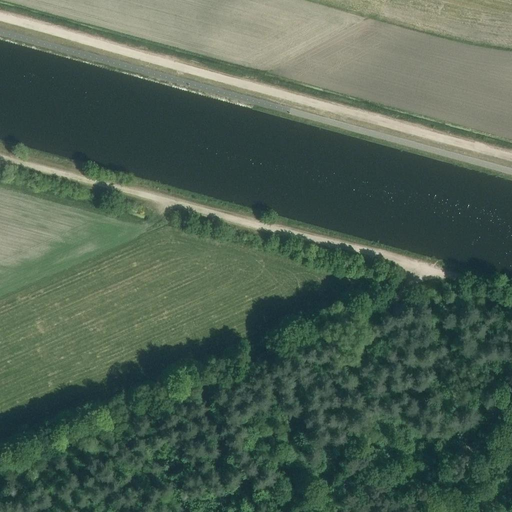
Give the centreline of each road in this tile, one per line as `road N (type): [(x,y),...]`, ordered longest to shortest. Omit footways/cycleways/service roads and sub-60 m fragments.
road 1 (track): [(511,157),(0,16)]
road 2 (track): [(0,468),(433,275)]
road 3 (track): [(0,156),(433,275)]
